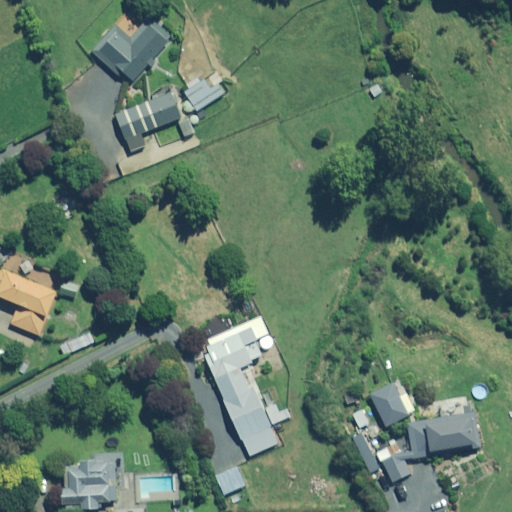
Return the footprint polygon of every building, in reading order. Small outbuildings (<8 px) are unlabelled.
[(178,37),(156,16),(135,39),(120,26),(113,33),(100,48),(137,82),(178,37)] [(215,88),(209,79),(188,93),(201,112),(229,93),(222,83),(215,88)] [(190,117),(180,91),(119,114),(134,152),(150,145),(146,134),(181,120),(188,138),(198,133),(192,117),(190,117)] [(61,292),(10,271),(0,295),(22,305),(14,324),(43,336),(61,292)] [(278,401),(268,405),(250,363),(266,356),(260,340),(274,334),(266,317),(208,341),(213,353),(208,355),(244,441),(295,419),(291,409),(282,412),(278,401)] [(99,342),(95,333),(64,346),(68,356),(99,342)] [(424,404),(408,407),(417,459),(486,447),(480,412),(427,421),(424,404)] [(400,443),(379,453),(385,464),(387,463),(397,483),(415,474),(400,443)] [(121,502),(120,462),(84,462),(84,465),(69,466),(69,488),(64,489),(65,505),(84,505),(84,509),(106,509),(106,502),(121,502)]
